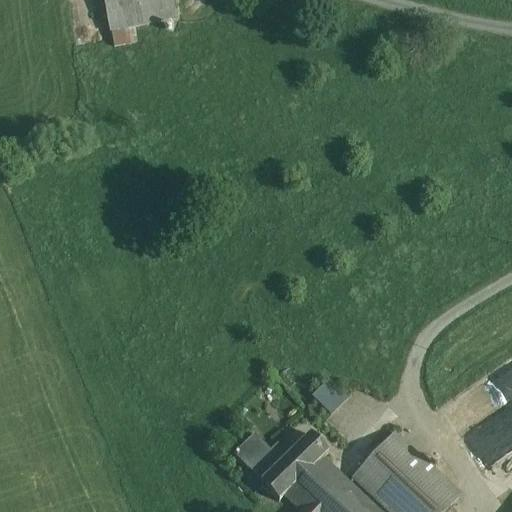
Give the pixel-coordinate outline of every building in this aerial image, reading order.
[(170,0),(105,0),(111,32),(174,20),(170,0)] [(347,402),(329,383),(313,400),(331,418),(347,402)] [(394,436),(353,481),(386,511),(449,511),(461,500),(394,436)] [(282,465),(254,437),(233,457),(261,485),(282,465)] [(282,465),(261,485),(279,504),(285,498),(323,462),(329,456),(310,437),(282,465)] [(376,511),(323,462),(285,498),(299,511),(376,511)]
